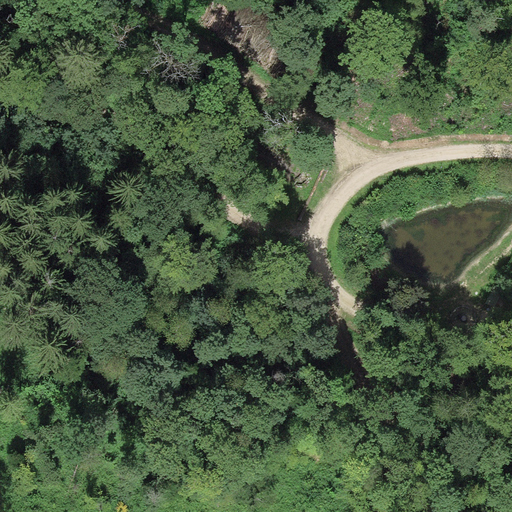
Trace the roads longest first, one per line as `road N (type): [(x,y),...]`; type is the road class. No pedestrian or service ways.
road 1 (track): [(0,92),(49,100),(123,132),(311,254)]
road 2 (track): [(356,179),(192,43),(108,0)]
road 3 (track): [(311,254),(331,325),(421,511)]
road 4 (track): [(511,367),(354,311),(329,289),(311,254)]
road 5 (track): [(511,155),(426,151),(356,179)]
